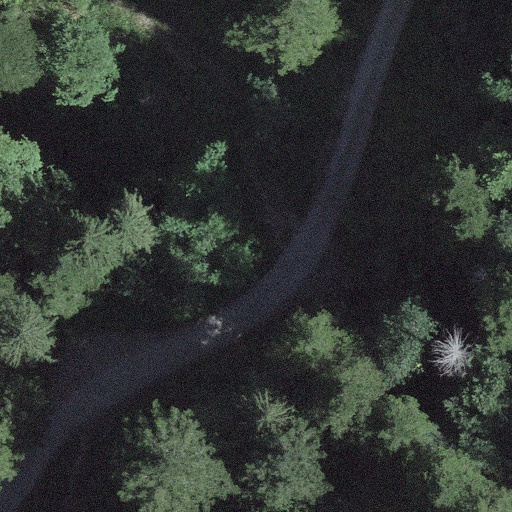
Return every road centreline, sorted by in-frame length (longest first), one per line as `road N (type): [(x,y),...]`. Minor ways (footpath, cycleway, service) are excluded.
road 1 (track): [(2,511),(72,414),(287,289),(316,252),(403,0)]
road 2 (track): [(107,389),(76,511)]
